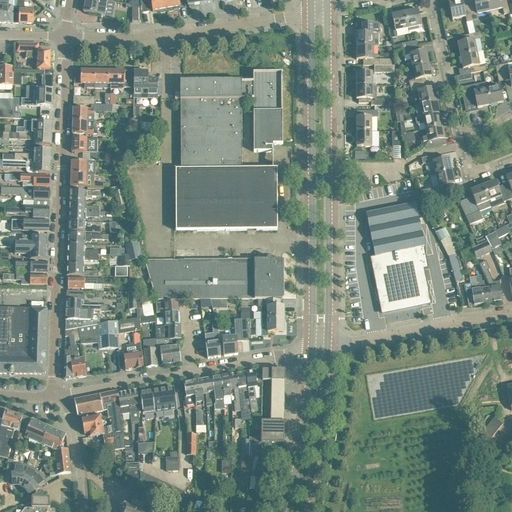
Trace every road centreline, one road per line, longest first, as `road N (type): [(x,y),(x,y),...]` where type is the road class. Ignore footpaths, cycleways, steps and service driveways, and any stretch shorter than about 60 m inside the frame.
road 1 (residential): [(58,393),(52,380),(66,37)]
road 2 (secondary): [(327,345),(326,8)]
road 3 (secondary): [(310,13),(312,348)]
road 4 (residential): [(58,393),(312,348)]
road 5 (residential): [(310,13),(170,36),(66,37)]
road 6 (residential): [(327,345),(511,314)]
road 7 (secondary): [(303,511),(327,345)]
road 8 (secondary): [(312,348),(286,511)]
road 9 (unknown): [(170,36),(163,198)]
road 10 (residential): [(460,142),(430,0)]
road 11 (residential): [(82,511),(78,459),(58,393)]
